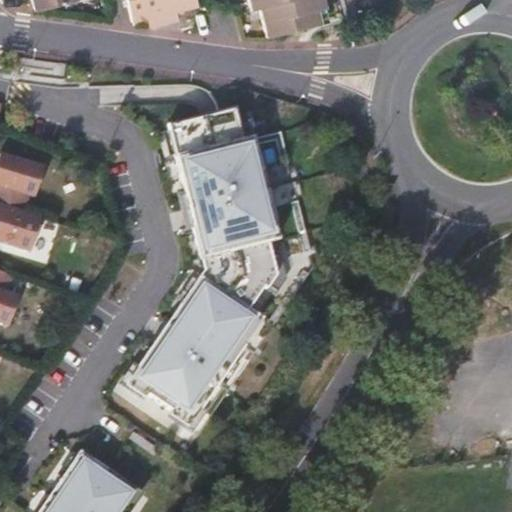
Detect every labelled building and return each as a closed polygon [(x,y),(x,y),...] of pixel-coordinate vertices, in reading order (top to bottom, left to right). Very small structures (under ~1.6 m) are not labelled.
[(74,2),(73,0),(31,0),(33,12),(74,2)] [(162,25),(155,0),(124,0),(130,23),(148,19),(150,28),(162,25)] [(155,0),(162,25),(176,22),(174,13),(192,9),(190,0),(155,0)] [(246,0),(248,8),(257,6),(264,35),(318,23),(315,8),(323,6),(321,0),(246,0)] [(229,112),(156,129),(189,264),(262,246),(229,112)] [(35,172),(0,161),(0,196),(25,204),(35,172)] [(29,219),(0,209),(0,244),(19,251),(29,219)] [(245,331),(190,290),(120,382),(175,424),(245,331)] [(12,299),(0,294),(0,330),(2,331),(12,299)] [(123,511),(130,504),(75,462),(36,511),(123,511)]
